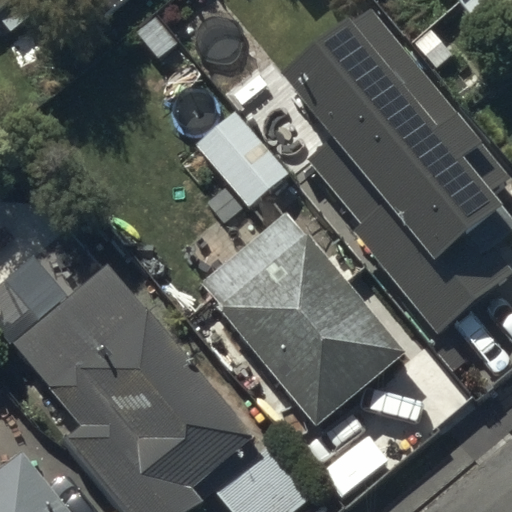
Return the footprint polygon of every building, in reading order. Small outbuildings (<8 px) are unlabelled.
[(0,0),(0,15),(13,30),(44,4),(40,0),(0,0)] [(84,0),(110,31),(147,0),(84,0)] [(180,42),(270,154),(323,113),(269,46),(261,52),(218,0),(199,0),(188,9),(180,0),(173,0),(134,32),(157,61),(180,42)] [(339,134),(319,157),(450,307),(504,263),(498,256),(511,243),(511,200),(370,43),(306,90),(339,134)] [(285,177),(234,113),(193,147),(244,210),(285,177)] [(404,351),(283,210),(200,280),(220,304),(217,306),(317,426),(404,351)] [(80,420),(64,433),(127,511),(182,511),(213,487),(233,511),(288,511),(310,495),(268,442),(259,449),(248,436),(254,432),(113,258),(14,339),(80,420)] [(0,511),(104,511),(96,500),(80,511),(73,511),(25,449),(0,467),(0,511)]
